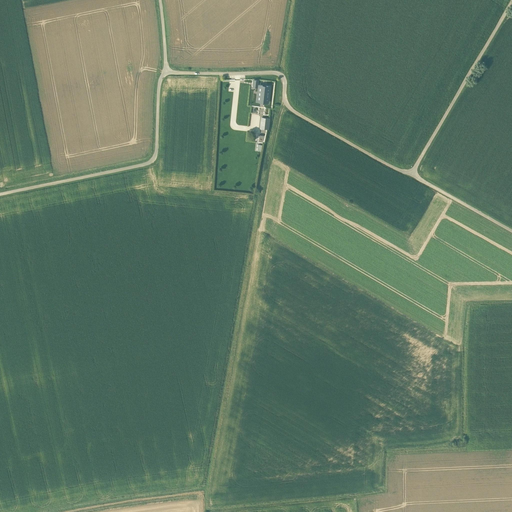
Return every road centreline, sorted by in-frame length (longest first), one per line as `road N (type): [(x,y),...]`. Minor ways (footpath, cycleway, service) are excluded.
road 1 (unclassified): [(411,175),(295,111),(282,74),(166,72)]
road 2 (unclassified): [(166,72),(152,157),(0,193)]
road 3 (unclassified): [(511,3),(411,175)]
